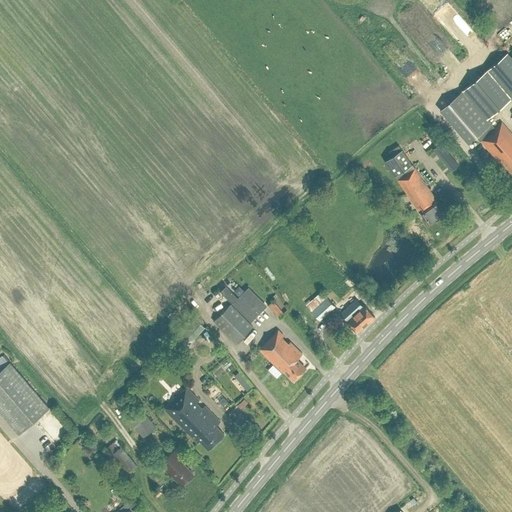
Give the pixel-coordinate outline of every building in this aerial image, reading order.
[(479,139),(502,167),(504,164),(511,173),(511,133),(501,121),(494,126),(486,116),(510,96),(511,98),(511,56),(508,51),(440,109),(467,141),(475,135),(479,139)] [(433,149),(451,171),(459,165),(441,142),(433,149)] [(402,148),(384,160),(396,178),(416,208),(418,211),(419,211),(427,223),(445,212),(414,166),(402,148)] [(487,151),(482,156),(486,161),(492,156),(487,151)] [(226,285),(220,290),(251,320),(266,304),(248,287),(238,297),(226,285)] [(327,296),(312,310),(320,319),(335,305),(327,296)] [(357,297),(356,298),(341,312),(358,330),(375,315),(365,304),(363,304),(357,297)] [(268,304),(280,318),(284,313),(273,300),(268,304)] [(237,342),(254,326),(230,302),(214,319),(237,342)] [(193,316),(174,337),(185,347),(204,327),(193,316)] [(278,329),(259,348),(274,362),(268,369),(276,377),(282,371),(283,371),(284,370),(287,373),(288,372),(294,378),(305,366),(296,358),(302,352),(290,340),(288,342),(283,336),(284,335),(278,329)] [(0,411),(18,433),(49,407),(10,361),(0,369),(0,411)] [(241,373),(236,377),(247,389),(251,386),(241,373)] [(208,448),(224,433),(216,424),(219,421),(204,405),(202,406),(197,401),(199,400),(186,386),(163,408),(197,442),(200,440),(208,448)] [(244,398),(237,405),(240,408),(248,402),(244,398)] [(129,419),(143,436),(155,426),(141,408),(129,419)] [(103,450),(124,475),(136,464),(115,439),(103,450)] [(167,468),(183,484),(194,473),(184,463),(186,461),(174,449),(159,462),(161,464),(166,469),(167,468)] [(158,487),(154,491),(157,496),(162,492),(158,487)]
